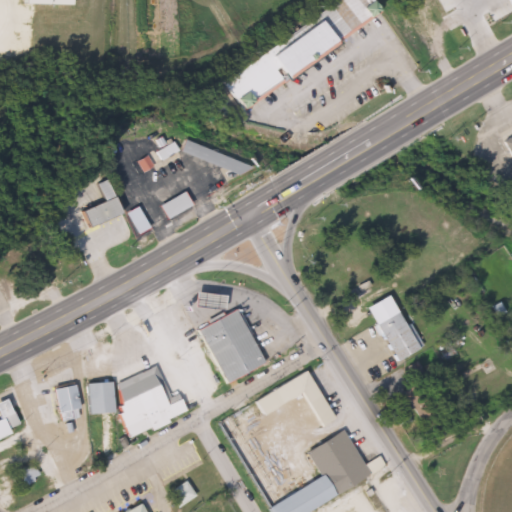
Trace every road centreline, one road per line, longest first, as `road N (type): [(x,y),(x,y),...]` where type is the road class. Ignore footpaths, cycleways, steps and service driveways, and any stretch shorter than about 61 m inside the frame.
road 1 (secondary): [(435,511),(247,218)]
road 2 (residential): [(40,511),(328,346)]
road 3 (trunk): [(247,218),(511,57)]
road 4 (trunk): [(0,354),(247,218)]
road 5 (trunk): [(139,279),(199,269),(238,274),(303,306)]
road 6 (trunk): [(295,295),(290,245),(299,210),(354,151)]
